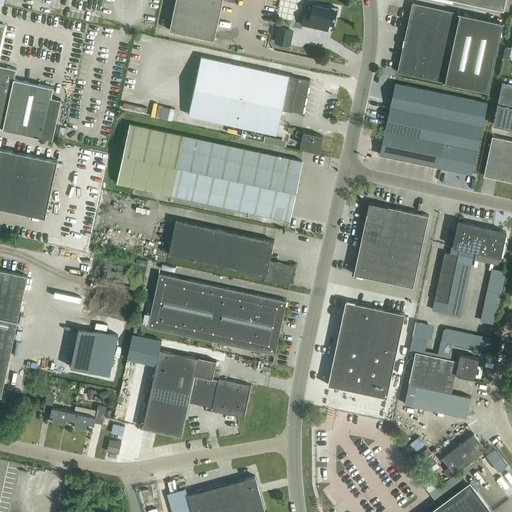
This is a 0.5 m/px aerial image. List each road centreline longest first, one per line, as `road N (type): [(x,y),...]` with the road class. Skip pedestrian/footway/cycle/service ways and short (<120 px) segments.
road 1 (residential): [(0,445),(127,470),(294,444)]
road 2 (unclassified): [(294,444),(346,170)]
road 3 (unclassified): [(346,170),(370,57),(369,0)]
road 4 (residential): [(346,170),(511,208)]
